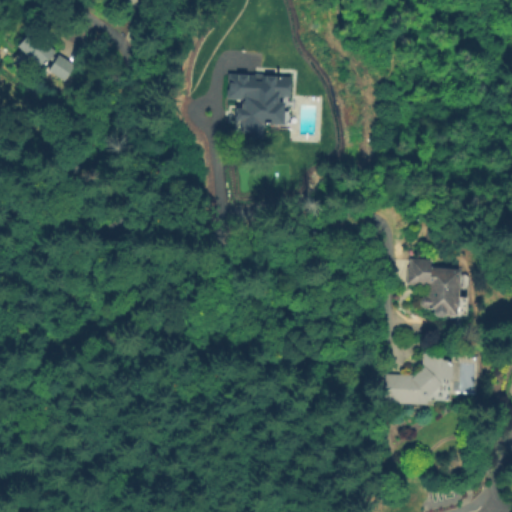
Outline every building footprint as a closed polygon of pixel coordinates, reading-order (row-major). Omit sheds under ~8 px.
[(15,46),(28,31),(52,53),(39,68),(15,46)] [(46,71),(57,55),(73,66),(62,82),(46,71)] [(282,124),(262,123),(261,137),(248,137),(249,133),(240,133),(240,125),(239,125),(239,120),(234,120),(234,107),(240,107),(240,102),(242,102),(242,100),(243,100),(244,99),(226,98),(227,73),(253,74),(253,73),(261,74),(261,76),(290,77),(289,97),(277,97),(277,102),(283,102),(282,124)] [(405,285),(406,268),(408,268),(409,260),(429,261),(429,268),(457,271),(455,317),(444,317),(442,318),(435,318),(432,315),(433,310),(422,310),(418,305),(418,300),(421,298),(425,298),(426,286),(405,285)] [(425,405),(390,404),(384,399),(384,374),(413,375),(420,368),(421,354),(442,354),(441,361),(445,361),(450,366),(450,380),(440,380),(440,384),(425,398),(425,405)]
